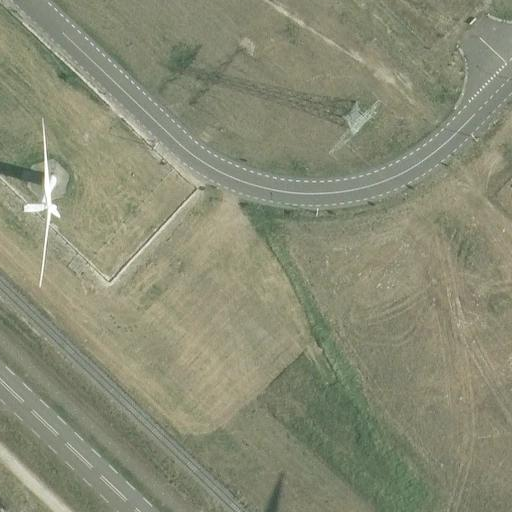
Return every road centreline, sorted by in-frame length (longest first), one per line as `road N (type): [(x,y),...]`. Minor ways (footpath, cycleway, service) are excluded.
road 1 (unclassified): [(511,76),(415,166),(365,189),(284,192),(220,173),(188,153),(26,0)]
road 2 (unclassified): [(139,511),(0,379)]
